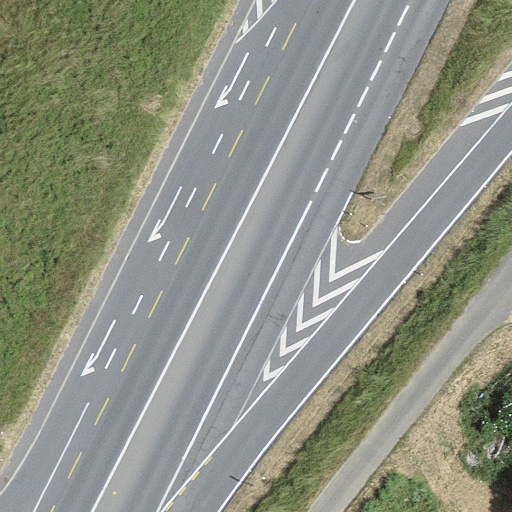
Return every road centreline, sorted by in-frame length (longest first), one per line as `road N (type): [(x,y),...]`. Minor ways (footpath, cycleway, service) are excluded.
road 1 (tertiary): [(130,511),(359,294),(511,111)]
road 2 (primary): [(361,0),(200,320)]
road 3 (track): [(511,276),(325,511)]
road 4 (tertiary): [(200,320),(28,511)]
road 5 (primary): [(200,320),(105,511)]
